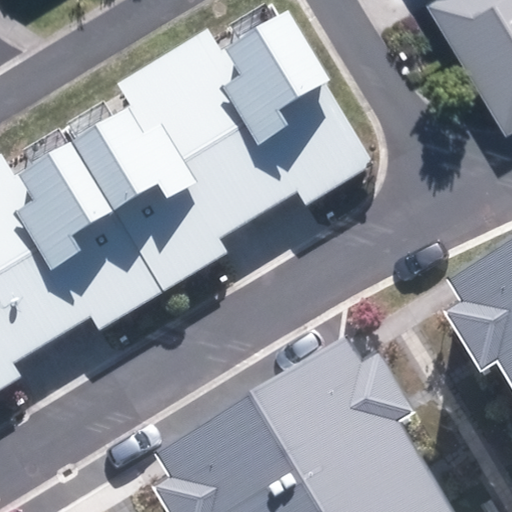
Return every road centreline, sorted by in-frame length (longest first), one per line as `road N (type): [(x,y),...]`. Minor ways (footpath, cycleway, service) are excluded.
road 1 (residential): [(0,480),(438,219)]
road 2 (residential): [(438,219),(332,0)]
road 3 (residential): [(163,0),(0,99)]
